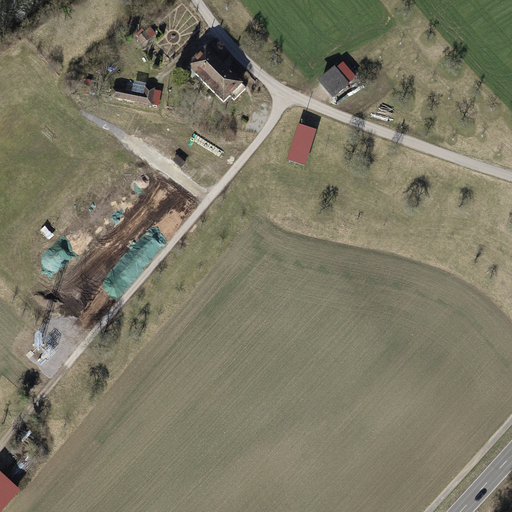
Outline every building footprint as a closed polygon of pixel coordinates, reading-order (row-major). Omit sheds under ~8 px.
[(208,50),(190,69),(230,106),(248,86),(208,50)] [(335,69),(318,84),(333,101),(351,86),(335,69)] [(146,94),(114,86),(112,97),(158,109),(163,91),(148,87),(146,94)] [(320,131),(300,126),(292,162),(312,167),(320,131)] [(0,473),(0,511),(20,492),(0,473)]
